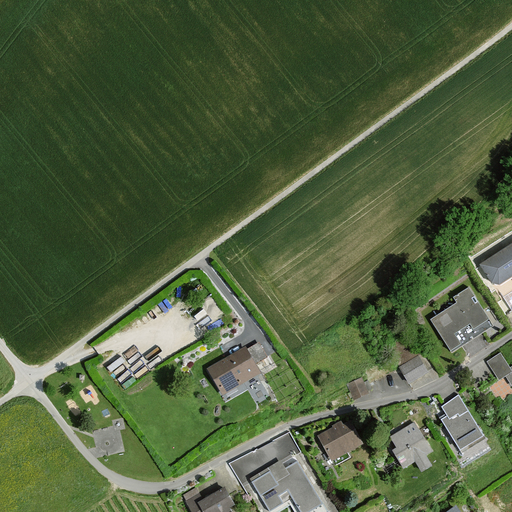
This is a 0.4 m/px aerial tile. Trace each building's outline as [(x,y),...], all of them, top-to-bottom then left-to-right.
[(511,244),(479,265),(493,288),(502,290),(511,283),(511,244)] [(456,302),(429,319),(451,353),(464,345),(461,342),(491,323),(469,287),(453,297),(456,302)] [(239,350),(203,371),(217,396),(253,375),(239,350)] [(497,351),(481,361),(492,380),(500,375),(507,385),(511,382),(511,360),(506,364),(497,351)] [(420,356),(400,367),(410,385),(430,374),(420,356)] [(361,377),(346,384),(353,401),(369,394),(361,377)] [(459,396),(440,407),(446,418),(440,422),(459,455),(485,440),(459,396)] [(350,421),(320,438),(333,461),(364,445),(350,421)] [(415,422),(390,436),(397,448),(394,450),(405,469),(414,463),(420,472),(431,466),(425,456),(433,452),(415,422)] [(323,511),(297,462),(248,488),(260,511),(278,511),(287,507),(289,511),(323,511)] [(225,486),(187,506),(190,511),(227,511),(226,510),(235,505),(225,486)] [(459,511),(452,501),(436,511),(459,511)]
